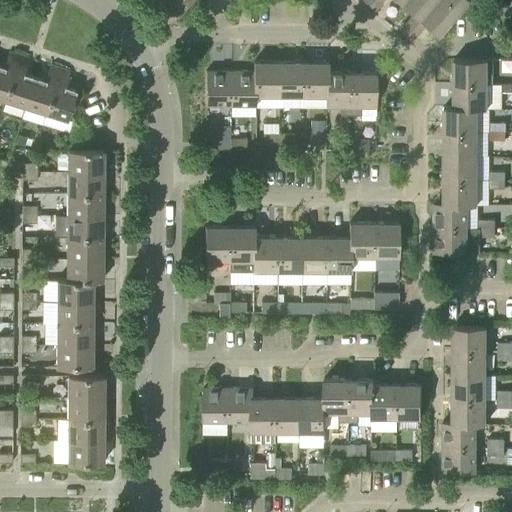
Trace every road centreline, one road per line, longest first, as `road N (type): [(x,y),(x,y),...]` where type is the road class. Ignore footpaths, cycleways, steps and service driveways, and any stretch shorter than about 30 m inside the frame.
road 1 (residential): [(158,357),(295,360),(323,348),(420,349),(422,290),(511,289)]
road 2 (residential): [(159,175),(219,175),(241,197),(395,197),(416,178),(424,49)]
road 3 (residential): [(309,511),(326,498),(511,495)]
road 4 (unclassified): [(158,357),(159,175)]
road 5 (residential): [(155,488),(0,485)]
road 6 (unclassified): [(155,488),(158,357)]
road 7 (unclassified): [(159,175),(157,102),(138,50)]
road 8 (residential): [(228,33),(317,35),(341,13)]
